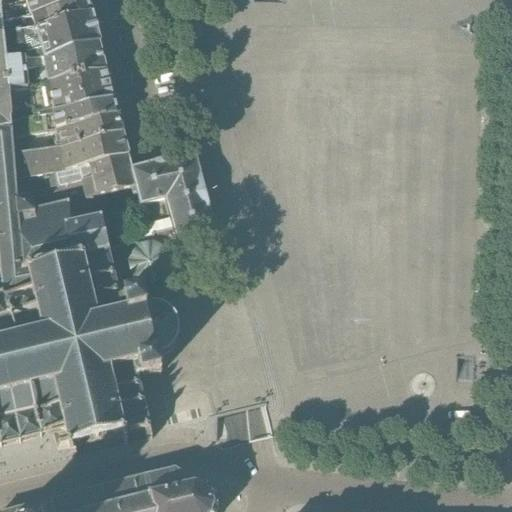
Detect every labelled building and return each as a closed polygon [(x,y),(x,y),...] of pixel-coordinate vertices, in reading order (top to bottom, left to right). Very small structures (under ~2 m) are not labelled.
[(2,6),(3,19),(30,15),(87,2),(86,0),(34,0),(25,2),(2,6)] [(35,29),(91,17),(87,2),(30,15),(3,19),(3,23),(4,32),(35,29)] [(42,58),(100,47),(91,17),(35,29),(4,32),(7,60),(42,58)] [(147,311),(147,310),(146,311),(143,298),(124,303),(120,304),(107,253),(101,221),(72,227),(70,205),(36,213),(33,199),(18,201),(16,182),(14,149),(13,140),(13,128),(13,122),(10,90),(7,60),(4,32),(3,23),(0,23),(0,449),(0,450),(2,451),(3,449),(19,445),(21,446),(22,444),(41,440),(42,441),(44,439),(65,434),(68,445),(57,448),(58,452),(70,449),(70,452),(71,452),(73,461),(79,460),(76,448),(121,436),(124,448),(129,447),(127,434),(145,430),(148,442),(153,440),(138,378),(142,377),(143,380),(145,379),(145,378),(151,377),(151,378),(154,377),(154,376),(159,375),(159,376),(161,375),(158,362),(159,363),(160,362),(160,361),(164,359),(167,357),(168,358),(169,358),(169,357),(169,356),(170,355),(174,350),(174,349),(175,350),(176,349),(176,348),(175,347),(177,344),(178,338),(179,338),(179,337),(179,336),(178,336),(177,331),(175,327),(176,325),(177,324),(176,324),(174,324),(171,319),(169,318),(169,316),(169,315),(168,315),(166,316),(166,315),(160,312),(158,312),(158,311),(157,310),(156,310),(155,312),(153,311),(147,312),(147,311)] [(48,85),(107,75),(100,47),(42,58),(7,60),(10,90),(48,85)] [(13,140),(49,134),(46,115),(114,103),(107,75),(48,85),(51,108),(36,110),(37,118),(13,122),(13,128),(13,140)] [(327,95),(326,130),(353,131),(353,123),(364,123),(366,96),(327,95)] [(46,115),(49,134),(119,119),(114,103),(46,115)] [(53,151),(123,136),(119,119),(49,134),(53,151)] [(135,190),(133,173),(123,136),(53,151),(25,155),(24,148),(14,149),(16,182),(44,177),(47,191),(81,182),(86,200),(97,197),(97,199),(135,190)] [(133,173),(135,190),(140,210),(165,204),(174,235),(177,248),(217,236),(193,157),(133,173)] [(218,511),(220,510),(216,497),(207,487),(194,484),(185,486),(184,478),(175,472),(162,475),(108,488),(12,511),(218,511)]
